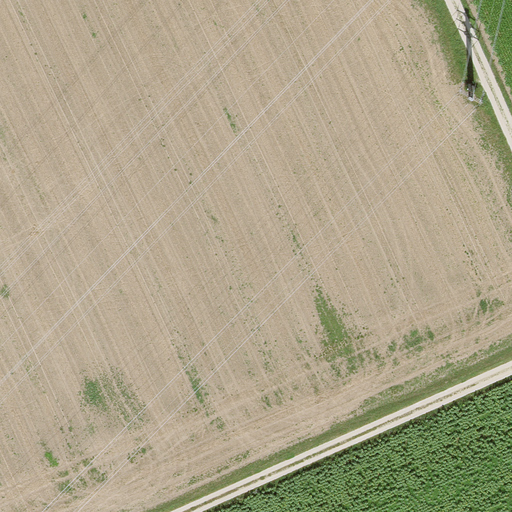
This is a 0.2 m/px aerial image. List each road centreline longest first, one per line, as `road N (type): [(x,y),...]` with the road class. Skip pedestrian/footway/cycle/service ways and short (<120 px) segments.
road 1 (track): [(184,511),(511,364)]
road 2 (track): [(448,0),(511,144)]
